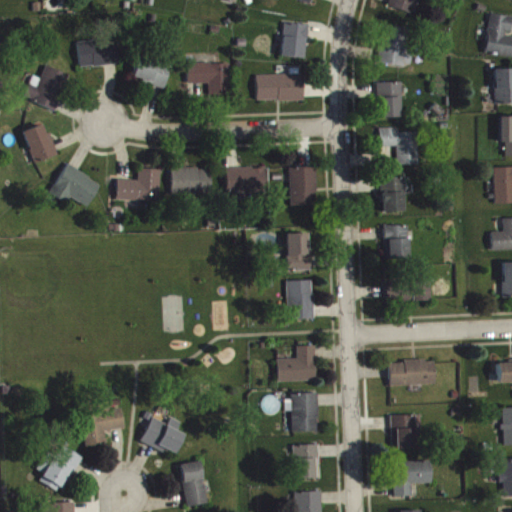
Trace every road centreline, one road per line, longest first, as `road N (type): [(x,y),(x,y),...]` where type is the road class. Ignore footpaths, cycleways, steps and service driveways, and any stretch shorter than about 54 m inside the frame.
road 1 (residential): [(357,511),(338,51),(350,0)]
road 2 (residential): [(340,128),(171,137),(106,122)]
road 3 (residential): [(352,340),(511,334)]
